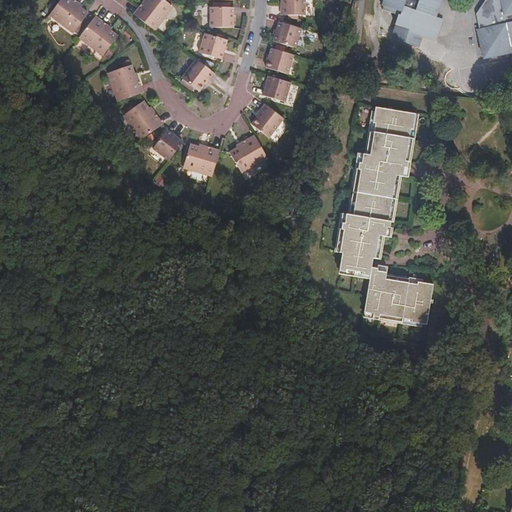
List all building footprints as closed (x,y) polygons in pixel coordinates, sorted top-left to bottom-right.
[(67,34),(83,13),(73,6),(74,4),(68,0),(56,0),(45,15),(67,34)] [(150,32),(169,7),(159,0),(142,0),(140,2),(139,1),(128,15),(150,32)] [(304,17),(303,0),(281,0),(281,7),(279,7),(279,18),(304,17)] [(511,0),(381,0),(379,9),(394,14),(392,23),(414,30),(413,34),(432,40),(439,17),(431,15),(435,0),(480,0),(473,11),(477,27),(475,28),(481,57),(510,51),(508,44),(511,43),(511,0)] [(229,8),(206,7),(206,28),(229,28),(229,8)] [(112,37),(102,29),(104,27),(91,18),(73,39),(96,57),(112,37)] [(293,49),(298,30),(276,24),(271,42),(293,49)] [(215,59),(221,41),(198,34),(193,52),(215,59)] [(159,52),(166,44),(161,40),(154,47),(159,52)] [(285,75),(290,57),(267,50),(262,68),(285,75)] [(204,83),(210,75),(191,59),(177,77),(194,90),(202,81),(204,83)] [(130,77),(126,65),(103,72),(113,102),(138,94),(132,77),(130,77)] [(281,103),(286,85),(264,78),(259,97),(281,103)] [(157,126),(147,110),(145,112),(137,102),(117,116),(135,142),(157,126)] [(353,310),(416,323),(424,282),(377,272),(378,265),(363,262),(364,254),(369,255),(374,232),(381,233),(394,172),(401,173),(414,111),(374,103),(364,148),(356,147),(343,209),(338,208),(329,247),(334,248),(330,266),(361,272),(353,310)] [(264,140),(279,121),(260,106),(254,113),(256,115),(247,125),(264,140)] [(174,120),(168,128),(176,135),(183,128),(174,120)] [(164,162),(178,144),(160,131),(147,149),(164,162)] [(263,161),(250,139),(236,146),(237,148),(225,155),(237,177),(263,161)] [(207,178),(215,152),(198,147),(197,148),(185,145),(177,169),(207,178)]
